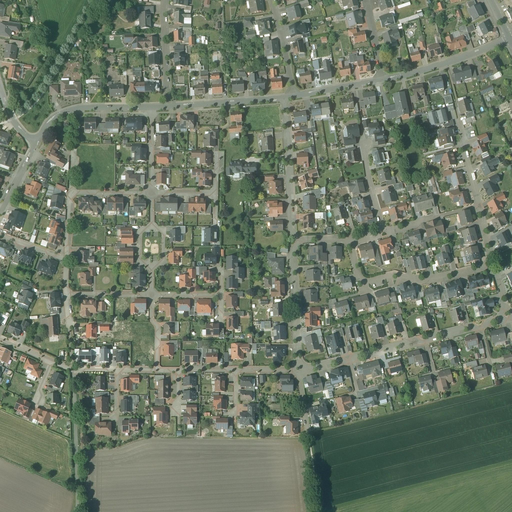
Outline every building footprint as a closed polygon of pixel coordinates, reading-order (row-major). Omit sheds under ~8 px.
[(262,0),(255,1),(250,2),(252,14),(265,12),(263,0),(262,0)] [(341,0),(341,2),(343,9),(349,7),(349,9),(359,7),(357,0),(341,0)] [(377,0),(382,12),(394,9),(391,0),(377,0)] [(480,5),(478,6),(475,1),(467,3),(471,9),(469,10),(474,21),(485,16),(480,5)] [(299,8),(287,11),(290,22),(302,19),(299,8)] [(363,12),(347,16),(350,27),(363,24),(362,18),(364,18),(363,12)] [(390,13),(379,17),(382,28),(394,24),(390,13)] [(192,15),(176,14),(175,25),(184,25),(184,19),(191,19),(192,15)] [(140,15),(141,29),(152,28),(151,15),(140,15)] [(244,20),(246,29),(255,27),(253,18),(244,20)] [(260,36),(273,34),(271,19),(257,21),(260,36)] [(21,26),(1,23),(0,30),(0,36),(12,39),(13,32),(20,33),(21,26)] [(493,33),(488,23),(480,27),(484,37),(493,33)] [(289,26),(292,39),(302,37),(299,24),(289,26)] [(468,35),(466,26),(458,28),(461,37),(468,35)] [(183,33),(174,33),(174,43),(184,43),(184,46),(190,46),(190,47),(196,47),(195,38),(191,38),(191,33),(193,33),(193,28),(183,29),(183,33)] [(357,34),(357,30),(348,31),(349,38),(354,37),(353,35),(357,34)] [(399,31),(383,36),(387,50),(398,47),(396,41),(401,39),(399,31)] [(256,32),(247,34),(248,41),(257,39),(256,32)] [(367,43),(365,33),(357,34),(353,35),(354,37),(355,45),(367,43)] [(451,52),(467,47),(464,38),(454,41),(453,37),(446,39),(451,52)] [(154,39),(148,39),(148,40),(141,41),(141,48),(142,48),(147,47),(148,47),(148,48),(156,48),(156,41),(154,40),(154,39)] [(133,40),(132,40),(133,42),(133,50),(142,50),(142,48),(141,48),(141,41),(140,41),(139,40),(133,40)] [(278,43),(267,44),(268,58),(280,57),(278,43)] [(304,43),(293,45),(295,56),(306,53),(304,43)] [(439,45),(429,48),(432,58),(442,56),(439,45)] [(12,47),(7,46),(5,59),(16,61),(18,48),(12,47)] [(422,61),(419,52),(415,53),(414,48),(409,49),(413,63),(422,61)] [(159,55),(148,55),(149,66),(159,66),(159,55)] [(349,56),(351,64),(359,63),(357,55),(349,56)] [(185,57),(176,58),(176,67),(186,67),(185,57)] [(504,73),(498,60),(488,65),(490,71),(481,75),(484,82),(504,73)] [(364,62),(358,63),(360,75),(372,73),(370,61),(364,62)] [(345,62),(339,64),(341,79),(352,77),(350,67),(346,68),(345,62)] [(16,70),(10,69),(8,79),(19,81),(21,71),(16,70)] [(331,69),(319,71),(321,82),(333,80),(331,69)] [(472,78),(473,81),(477,80),(475,70),(470,72),(470,69),(462,71),(464,80),(472,78)] [(122,85),(127,85),(127,77),(133,77),(133,74),(133,71),(124,71),(124,77),(122,77),(122,85)] [(454,73),(455,76),(451,77),(454,85),(457,84),(457,83),(464,80),(462,71),(454,73)] [(143,84),(142,73),(133,74),(134,78),(136,78),(136,80),(138,80),(138,84),(132,85),(133,95),(147,93),(147,84),(143,84)] [(311,74),(300,76),(302,85),(312,84),(311,74)] [(248,80),(249,92),(266,91),(266,90),(266,86),(266,83),(258,83),(257,76),(251,77),(251,79),(248,80)] [(443,79),(429,82),(431,92),(445,88),(443,79)] [(283,80),(272,81),(272,91),(283,91),(283,80)] [(96,85),(90,86),(90,95),(102,94),(102,81),(96,81),(96,85)] [(70,82),(62,82),(62,98),(83,97),(82,83),(74,83),(74,87),(70,87),(70,82)] [(147,84),(148,93),(162,92),(161,83),(147,84)] [(244,83),(232,84),(233,93),(245,92),(244,83)] [(223,85),(214,86),(214,95),(224,94),(223,85)] [(123,86),(111,87),(111,98),(123,98),(123,86)] [(422,101),(419,94),(426,92),(424,86),(412,89),(414,95),(416,103),(422,101)] [(494,91),(492,86),(481,91),(483,96),(494,91)] [(59,87),(51,87),(51,95),(59,95),(59,87)] [(205,87),(194,88),(195,97),(205,96),(205,87)] [(375,94),(363,96),(364,103),(365,106),(376,104),(375,94)] [(396,106),(384,109),(387,120),(411,115),(406,94),(394,96),(396,106)] [(451,96),(445,98),(447,105),(454,103),(451,96)] [(353,100),(342,102),(343,110),(354,108),(354,105),(353,100)] [(470,101),(459,103),(462,115),(466,114),(473,112),(472,110),(470,101)] [(511,109),(510,105),(509,102),(499,107),(503,113),(511,109)] [(320,106),(322,117),(330,116),(328,105),(320,106)] [(320,106),(311,108),(313,119),(322,117),(320,106)] [(473,112),(466,114),(467,119),(476,117),(474,109),(472,110),(473,112)] [(445,111),(438,113),(437,112),(434,113),(434,114),(427,115),(430,127),(435,126),(436,128),(443,126),(443,125),(443,124),(448,122),(445,111)] [(242,113),(231,114),(232,123),(238,122),(243,122),(242,113)] [(306,113),(294,115),(296,125),(308,123),(308,122),(306,113)] [(198,124),(195,124),(195,116),(188,117),(188,130),(194,130),(194,131),(199,131),(198,124)] [(180,117),(181,124),(177,124),(177,131),(181,131),(181,130),(188,130),(188,117),(180,117)] [(128,120),(128,127),(124,127),(124,133),(128,133),(128,132),(136,131),(135,119),(128,120)] [(135,119),(136,131),(141,131),(141,134),(146,134),(146,127),(144,127),(144,119),(135,119)] [(92,131),(92,134),(101,134),(101,125),(94,125),(93,120),(82,120),(82,131),(92,131)] [(101,134),(109,133),(109,130),(120,130),(120,120),(106,120),(106,125),(101,125),(101,134)] [(244,133),(243,122),(238,122),(238,128),(231,128),(232,141),(240,141),(240,134),(244,133)] [(169,124),(159,124),(159,133),(170,132),(169,124)] [(378,124),(368,126),(370,135),(374,135),(379,134),(379,133),(378,124)] [(359,126),(347,128),(349,138),(345,139),(346,147),(358,145),(357,138),(361,138),(359,126)] [(435,135),(440,134),(441,139),(451,137),(455,136),(454,130),(443,132),(443,130),(435,131),(435,135)] [(12,136),(0,132),(0,144),(9,147),(12,136)] [(213,136),(205,136),(205,148),(216,149),(216,141),(220,141),(220,132),(214,132),(213,136)] [(273,133),(266,134),(266,140),(263,140),(264,152),(275,151),(274,139),(273,133)] [(379,134),(374,135),(375,142),(384,141),(383,133),(379,133),(379,134)] [(303,135),(295,136),(295,144),(306,143),(306,135),(303,135)] [(487,135),(478,138),(480,143),(472,146),(477,158),(489,153),(485,145),(490,144),(487,135)] [(454,144),(453,144),(451,137),(441,139),(438,140),(440,148),(446,146),(446,149),(455,147),(454,144)] [(167,138),(157,138),(157,149),(167,149),(167,138)] [(57,166),(63,170),(67,162),(62,160),(63,158),(58,155),(63,145),(53,140),(45,155),(48,157),(47,159),(57,164),(57,166)] [(142,146),(133,146),(133,152),(135,152),(135,162),(147,162),(147,150),(142,150),(142,146)] [(435,155),(436,162),(442,161),(445,169),(459,166),(455,150),(444,153),(435,155)] [(384,151),(372,154),(375,167),(387,164),(386,161),(390,161),(388,153),(385,154),(384,151)] [(204,152),(193,152),(193,158),(201,158),(201,166),(212,166),(212,156),(204,156),(204,152)] [(359,152),(348,154),(350,164),(361,163),(359,152)] [(16,156),(5,153),(4,155),(1,165),(12,169),(16,156)] [(170,155),(158,156),(158,165),(170,165),(170,155)] [(309,155),(297,156),(298,166),(310,165),(309,155)] [(482,161),(485,166),(481,168),(485,178),(496,173),(492,165),(495,164),(492,157),(482,161)] [(226,169),(227,177),(233,177),(233,174),(257,173),(256,165),(240,165),(240,161),(229,162),(229,168),(226,169)] [(51,167),(41,163),(35,176),(46,180),(51,167)] [(388,187),(396,185),(395,178),(392,179),(390,170),(378,173),(381,184),(387,183),(388,187)] [(204,171),(195,171),(194,178),(201,178),(201,188),(212,188),(212,175),(204,175),(204,171)] [(452,171),(443,174),(445,181),(451,180),(454,189),(466,186),(462,173),(453,176),(452,171)] [(134,173),(126,173),(126,186),(141,186),(141,184),(141,177),(134,177),(134,173)] [(499,175),(490,179),(492,183),(484,187),(489,198),(501,193),(497,186),(503,183),(499,175)] [(162,176),(158,176),(158,186),(167,186),(167,176),(162,176)] [(364,181),(349,185),(350,187),(351,194),(354,193),(355,197),(367,195),(364,181)] [(276,183),(270,183),(271,196),(282,195),(282,182),(276,183)] [(34,200),(35,198),(38,199),(43,187),(33,183),(31,188),(26,186),(23,195),(34,200)] [(394,186),(395,191),(383,194),(386,206),(399,203),(397,192),(404,190),(402,184),(394,186)] [(471,205),(468,192),(461,194),(460,190),(450,193),(451,197),(453,196),(455,204),(460,203),(461,208),(471,205)] [(495,198),(496,202),(488,205),(493,216),(505,210),(501,203),(507,201),(504,194),(495,198)] [(423,197),(426,211),(435,209),(431,195),(423,197)] [(65,199),(53,197),(51,209),(63,211),(65,199)] [(426,211),(423,197),(413,199),(417,213),(426,211)] [(316,198),(304,198),(304,211),(316,211),(316,198)] [(95,199),(81,199),(81,211),(85,211),(85,213),(94,213),(94,215),(103,215),(102,203),(95,203),(95,199)] [(138,202),(134,202),(134,209),(130,209),(130,217),(135,217),(135,212),(136,212),(137,213),(138,214),(139,215),(141,215),(142,214),(143,213),(143,212),(145,212),(145,210),(147,210),(147,202),(143,202),(143,199),(138,199),(138,202)] [(354,207),(359,206),(360,213),(367,211),(365,201),(362,202),(361,199),(352,201),(354,207)] [(156,213),(162,213),(162,212),(170,212),(170,200),(161,200),(162,206),(156,206),(156,213)] [(178,212),(178,214),(183,213),(183,205),(183,204),(178,204),(178,200),(170,200),(170,212),(178,212)] [(189,212),(205,213),(205,205),(205,201),(198,201),(199,200),(195,200),(189,200),(189,205),(189,212)] [(115,201),(108,201),(108,206),(103,206),(103,215),(109,215),(109,213),(116,213),(115,201)] [(123,213),(123,214),(129,213),(128,204),(123,204),(123,201),(115,201),(116,213),(123,213)] [(268,208),(271,208),(271,213),(270,213),(270,219),(279,218),(279,215),(284,215),(284,205),(275,206),(275,203),(268,203),(268,208)] [(407,203),(396,206),(397,210),(389,212),(392,223),(404,220),(402,213),(409,211),(407,203)] [(345,209),(334,211),(337,223),(348,220),(345,209)] [(26,217),(14,212),(9,227),(14,228),(21,231),(26,217)] [(471,212),(460,215),(463,227),(474,224),(471,212)] [(372,213),(361,216),(363,224),(374,221),(372,213)] [(503,213),(495,217),(496,219),(492,222),(497,231),(507,226),(505,223),(508,222),(503,213)] [(313,218),(304,218),(304,230),(314,230),(313,218)] [(266,224),(271,223),(271,231),(284,231),(284,222),(274,223),(274,219),(266,219),(266,224)] [(427,226),(424,226),(426,233),(427,237),(428,237),(442,234),(443,233),(442,229),(440,222),(438,223),(437,222),(427,225),(427,226)] [(54,227),(53,229),(51,235),(53,236),(61,238),(64,230),(62,230),(54,227)] [(476,229),(462,233),(464,239),(478,236),(476,229)] [(170,243),(180,243),(179,232),(170,232),(170,243)] [(421,241),(420,237),(418,232),(405,235),(406,240),(403,241),(404,246),(410,245),(410,244),(421,241)] [(64,239),(61,238),(53,236),(50,244),(61,248),(64,239)] [(479,242),(478,236),(464,239),(466,246),(479,242)] [(382,254),(394,251),(395,253),(401,251),(399,244),(393,246),(392,240),(379,243),(382,254)] [(13,248),(0,242),(0,257),(1,255),(8,258),(9,256),(12,250),(13,248)] [(372,244),(359,248),(362,259),(369,257),(371,261),(376,260),(374,252),(372,244)] [(95,259),(90,259),(90,252),(96,252),(96,248),(87,248),(87,252),(79,252),(79,265),(90,265),(95,265),(95,259)] [(324,248),(309,249),(309,261),(316,261),(317,264),(328,263),(328,256),(328,255),(324,255),(324,248)] [(328,256),(328,263),(328,267),(334,267),(334,261),(343,261),(343,248),(331,248),(331,256),(328,256)] [(452,264),(450,255),(451,254),(450,248),(442,250),(444,256),(438,257),(440,268),(452,264)] [(466,258),(480,255),(479,249),(465,252),(466,258)] [(35,255),(23,251),(21,257),(20,262),(32,266),(35,255)] [(175,255),(170,255),(170,266),(180,266),(180,258),(183,258),(183,251),(175,251),(175,255)] [(378,251),(374,252),(376,260),(378,268),(383,267),(378,251)] [(213,255),(205,256),(205,265),(216,265),(216,258),(216,255),(213,255)] [(480,255),(466,258),(468,264),(482,261),(480,255)] [(235,271),(235,275),(245,276),(245,270),(238,270),(239,259),(228,259),(228,271),(235,271)] [(417,259),(409,261),(412,273),(420,271),(417,259)] [(421,272),(428,270),(425,259),(418,260),(421,272)] [(276,260),(270,261),(270,268),(274,268),(274,276),(285,276),(285,260),(276,260)] [(49,264),(41,262),(38,271),(54,276),(58,263),(50,261),(49,264)] [(89,275),(82,275),(82,287),(92,287),(92,278),(97,278),(97,269),(89,269),(89,275)] [(144,276),(144,275),(145,275),(145,269),(134,269),(134,275),(137,275),(137,276),(135,276),(135,282),(134,282),(134,289),(135,289),(146,289),(146,276),(144,276)] [(188,277),(181,277),(181,289),(192,289),(192,281),(197,281),(197,271),(188,271),(188,277)] [(320,283),(320,272),(315,272),(307,272),(307,284),(320,283)] [(208,274),(205,274),(205,276),(205,283),(216,283),(216,274),(208,274)] [(245,276),(235,275),(235,280),(227,280),(227,291),(239,291),(239,282),(245,282),(245,276)] [(479,277),(468,280),(471,291),(481,288),(491,285),(488,275),(479,278),(479,277)] [(345,277),(336,279),(337,283),(342,282),(344,292),(354,289),(351,279),(345,281),(345,277)] [(461,282),(446,286),(449,296),(457,293),(458,299),(465,297),(461,282)] [(287,283),(276,283),(276,292),(273,292),(273,298),(287,298),(287,283)] [(34,294),(31,293),(32,289),(24,287),(22,291),(25,292),(23,296),(21,295),(19,300),(21,301),(20,305),(29,308),(31,304),(33,305),(34,300),(32,299),(34,294)] [(414,287),(400,291),(403,302),(415,299),(416,302),(422,301),(420,293),(415,294),(414,287)] [(445,294),(439,296),(437,289),(425,292),(429,305),(441,301),(443,308),(448,306),(445,294)] [(396,294),(390,295),(389,290),(375,294),(379,307),(392,303),(392,304),(398,303),(396,294)] [(312,293),(305,293),(305,304),(318,304),(317,293),(312,293)] [(235,298),(228,298),(227,310),(238,310),(238,298),(235,298)] [(368,298),(355,302),(358,312),(370,309),(370,308),(375,307),(374,300),(368,301),(368,298)] [(98,302),(82,301),(82,318),(92,318),(92,314),(97,314),(97,311),(98,304),(98,302)] [(147,301),(136,301),(136,306),(131,306),(131,315),(140,315),(140,311),(147,311),(147,301)] [(479,301),(471,303),(472,309),(478,307),(481,318),(492,315),(490,308),(496,307),(495,301),(488,303),(488,302),(480,304),(479,301)] [(171,302),(161,302),(161,313),(167,313),(167,319),(176,318),(176,309),(171,309),(171,302)] [(191,302),(179,302),(179,312),(191,312),(191,302)] [(348,302),(335,306),(338,316),(351,313),(348,302)] [(198,305),(195,305),(195,313),(198,313),(198,314),(204,314),(204,303),(198,303),(198,305)] [(204,303),(204,314),(211,314),(211,312),(214,312),(213,304),(211,304),(211,303),(204,303)] [(460,306),(461,311),(451,314),(454,325),(465,322),(462,313),(466,312),(464,305),(460,306)] [(273,318),(284,318),(284,306),(273,306),(273,318)] [(312,315),(307,316),(307,328),(318,328),(318,318),(321,318),(321,310),(312,310),(312,315)] [(3,316),(2,318),(0,317),(0,326),(1,324),(5,326),(9,319),(3,316)] [(421,320),(424,332),(433,330),(430,317),(421,320)] [(59,319),(48,320),(49,338),(60,337),(59,319)] [(239,319),(227,319),(227,331),(239,330),(239,319)] [(22,326),(14,323),(9,334),(20,338),(23,332),(28,335),(32,325),(24,322),(22,326)] [(387,326),(391,337),(403,334),(400,323),(387,326)] [(175,326),(165,326),(165,336),(175,335),(175,326)] [(220,326),(207,326),(207,338),(220,337),(220,326)] [(98,327),(88,327),(88,339),(98,339),(98,327)] [(374,342),(385,339),(382,327),(371,330),(374,342)] [(286,328),(274,328),(275,342),(287,341),(286,328)] [(357,340),(363,338),(361,328),(354,330),(357,340)] [(330,343),(333,355),(339,353),(338,350),(342,349),(339,338),(344,337),(341,329),(335,330),(336,336),(326,338),(327,344),(330,343)] [(354,329),(346,331),(349,343),(357,340),(354,329)] [(504,330),(490,333),(494,346),(504,343),(507,342),(505,336),(504,330)] [(322,347),(320,347),(318,339),(323,337),(321,331),(312,333),(313,337),(305,339),(309,353),(319,351),(320,354),(324,353),(322,347)] [(467,350),(478,347),(477,343),(476,337),(464,340),(467,350)] [(451,343),(441,345),(443,356),(449,354),(451,360),(459,358),(457,349),(452,350),(451,343)] [(250,346),(232,346),(232,362),(244,362),(244,354),(250,354),(250,346)] [(170,347),(165,347),(165,358),(174,358),(174,347),(170,347)] [(286,347),(268,347),(268,358),(275,358),(275,364),(282,364),(282,358),(286,358),(286,347)] [(2,349),(0,349),(0,366),(2,367),(3,363),(6,364),(10,353),(2,349)] [(420,351),(407,354),(410,365),(419,362),(420,366),(429,364),(426,355),(421,357),(420,351)] [(117,357),(117,364),(126,364),(126,354),(118,353),(117,353),(117,357)] [(198,353),(185,353),(185,364),(198,364),(198,353)] [(218,355),(208,355),(208,365),(218,365),(218,355)] [(40,365),(28,360),(24,370),(32,373),(31,376),(39,379),(42,372),(38,370),(40,365)] [(400,361),(388,365),(391,375),(403,372),(400,361)] [(380,362),(363,366),(365,377),(372,376),(373,379),(383,377),(380,362)] [(506,365),(497,367),(500,379),(511,376),(511,372),(510,364),(506,365)] [(486,367),(471,371),(474,380),(488,376),(486,367)] [(451,371),(439,374),(441,381),(437,383),(440,394),(449,391),(448,385),(455,383),(451,371)] [(339,373),(329,376),(330,382),(331,385),(332,385),(342,382),(339,373)] [(53,390),(61,393),(63,390),(60,389),(65,378),(55,374),(50,385),(54,387),(53,390)] [(130,382),(122,382),(122,392),(133,392),(133,383),(139,384),(140,377),(130,377),(130,382)] [(291,378),(280,377),(280,384),(283,384),(283,393),(294,393),(294,384),(291,384),(291,378)] [(431,377),(420,380),(422,390),(425,389),(426,392),(432,391),(431,388),(433,387),(431,377)] [(156,383),(159,383),(159,391),(170,391),(170,383),(164,383),(165,378),(156,378),(156,383)] [(195,378),(185,379),(185,387),(195,387),(195,378)] [(105,379),(97,379),(97,392),(106,392),(105,379)] [(253,379),(242,379),(242,388),(253,388),(253,379)] [(308,383),(307,383),(308,384),(310,393),(322,390),(321,384),(320,380),(316,381),(308,383)] [(396,388),(389,390),(391,398),(398,396),(396,388)] [(170,391),(159,391),(159,400),(155,400),(155,406),(164,406),(164,400),(170,400),(170,391)] [(195,392),(185,392),(185,401),(196,401),(195,392)] [(376,392),(363,395),(365,400),(367,407),(368,407),(373,406),(373,408),(380,407),(376,392)] [(253,394),(242,395),(242,403),(253,403),(253,394)] [(60,396),(49,396),(49,405),(61,405),(60,396)] [(351,397),(337,401),(341,415),(351,412),(350,410),(354,409),(353,407),(352,403),(351,397)] [(132,414),(132,404),(138,404),(138,398),(129,398),(129,401),(123,401),(123,414),(132,414)] [(224,398),(215,398),(215,407),(217,407),(217,412),(227,412),(227,401),(224,401),(224,398)] [(16,410),(25,414),(23,417),(30,420),(33,411),(31,410),(32,406),(20,400),(16,410)] [(365,400),(359,402),(361,410),(362,413),(370,411),(368,407),(367,407),(365,400)] [(359,401),(352,403),(353,407),(356,406),(357,411),(361,410),(359,402),(359,401)] [(329,417),(326,406),(321,407),(314,409),(317,421),(329,417)] [(198,407),(188,407),(188,415),(184,415),(184,425),(188,425),(188,427),(195,427),(195,425),(198,425),(198,415),(195,415),(195,413),(198,413),(198,407)] [(256,407),(249,407),(249,415),(241,415),(240,427),(247,427),(247,428),(254,428),(254,426),(256,426),(256,407)] [(163,409),(155,409),(155,416),(158,416),(158,426),(169,426),(169,413),(162,413),(163,409)] [(40,423),(44,413),(37,410),(33,420),(40,423)] [(48,426),(51,418),(57,421),(59,415),(53,412),(51,416),(44,413),(40,423),(48,426)] [(291,418),(281,418),(281,426),(287,426),(287,436),(300,436),(299,424),(291,424),(291,418)] [(89,428),(97,428),(97,438),(112,438),(112,426),(100,425),(100,419),(89,419),(89,428)] [(139,421),(131,421),(131,423),(131,431),(139,431),(139,421)] [(228,421),(217,421),(217,431),(228,432),(228,428),(228,421)] [(131,435),(131,431),(131,423),(122,423),(122,435),(131,435)]
